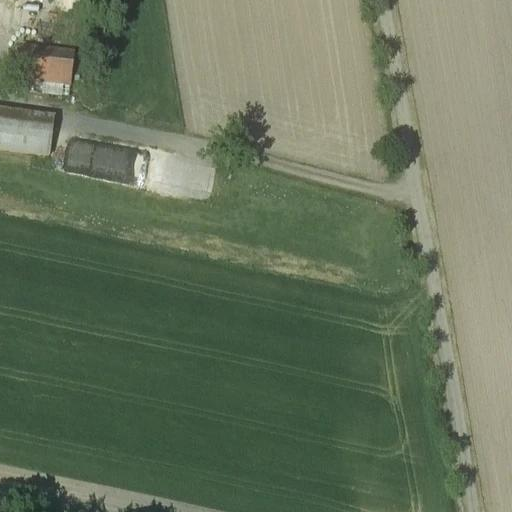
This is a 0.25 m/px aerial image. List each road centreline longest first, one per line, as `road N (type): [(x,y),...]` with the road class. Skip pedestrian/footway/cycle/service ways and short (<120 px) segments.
road 1 (unclassified): [(466,511),(381,0)]
road 2 (track): [(72,121),(411,194)]
